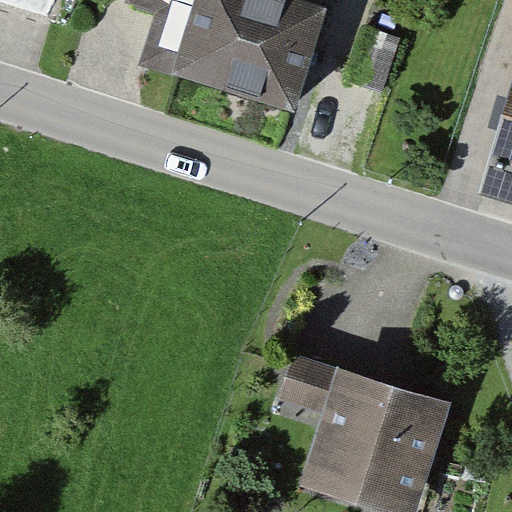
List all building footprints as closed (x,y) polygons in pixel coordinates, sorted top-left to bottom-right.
[(64,0),(0,0),(0,4),(57,23),(64,0)] [(136,0),(133,11),(155,18),(138,71),(148,74),(287,118),(297,122),(331,15),(284,0),(136,0)] [(400,45),(364,32),(345,83),(382,96),(400,45)] [(511,87),(485,182),(511,190),(511,87)] [(421,511),(452,412),(292,365),(279,408),(325,422),(304,490),(379,511),(421,511)]
